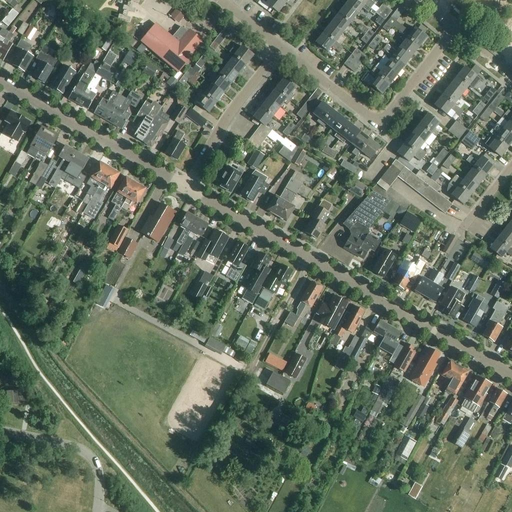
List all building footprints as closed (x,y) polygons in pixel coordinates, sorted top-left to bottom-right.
[(8,0),(7,3),(14,9),(16,6),(21,0),(8,0)] [(130,12),(133,12),(133,2),(138,2),(137,0),(122,0),(122,18),(130,19),(130,12)] [(286,4),(281,0),(269,0),(266,4),(278,14),(286,4)] [(358,0),(349,0),(345,5),(357,14),(362,9),(368,13),(370,9),(358,0)] [(358,0),(370,9),(375,4),(369,0),(358,0)] [(345,5),(338,14),(350,24),(357,14),(345,5)] [(380,17),(379,18),(384,22),(392,12),(383,5),(376,14),(380,17)] [(16,6),(14,9),(2,23),(8,27),(22,10),(16,6)] [(184,17),(176,10),(170,17),(178,24),(184,17)] [(63,19),(68,22),(72,15),(67,12),(63,19)] [(392,27),(403,35),(419,48),(427,38),(415,28),(411,34),(396,22),(400,17),(395,13),(386,24),(391,28),(392,27)] [(338,14),(331,24),(343,33),(350,24),(338,14)] [(384,22),(379,18),(375,23),(380,27),(384,22)] [(17,33),(22,36),(28,26),(23,23),(17,33)] [(331,24),(323,33),(335,43),(336,42),(343,33),(331,24)] [(387,32),(391,28),(386,24),(382,28),(387,32)] [(141,42),(178,73),(192,56),(191,55),(202,41),(190,31),(178,44),(156,25),(141,42)] [(24,37),(30,41),(37,31),(31,27),(24,37)] [(365,35),(365,36),(370,40),(374,34),(369,30),(368,31),(363,27),(359,27),(357,29),(365,35)] [(87,34),(94,39),(97,34),(89,29),(87,34)] [(0,48),(9,33),(5,30),(4,31),(2,30),(0,32),(0,48)] [(222,32),(214,42),(219,46),(227,36),(222,32)] [(9,33),(0,48),(0,59),(3,62),(13,45),(10,43),(14,36),(9,33)] [(335,43),(323,33),(316,43),(328,52),(332,47),(339,53),(343,48),(336,42),(335,43)] [(404,42),(400,48),(412,57),(419,48),(403,35),(400,39),(404,42)] [(97,47),(106,52),(113,42),(104,36),(97,47)] [(370,40),(365,36),(361,41),(366,45),(370,40)] [(376,36),(372,41),(378,46),(382,40),(376,36)] [(16,56),(18,57),(13,66),(17,69),(17,70),(21,73),(22,71),(23,72),(33,57),(27,54),(31,47),(21,40),(17,48),(20,50),(16,56)] [(378,46),(372,41),(368,47),(374,51),(378,46)] [(219,46),(214,42),(210,48),(215,52),(219,46)] [(383,50),(387,53),(405,67),(412,57),(400,48),(396,52),(387,45),(383,50)] [(242,47),(234,57),(246,66),(254,56),(242,47)] [(356,49),(352,54),(362,63),(367,57),(356,49)] [(37,68),(38,68),(33,77),(38,80),(37,81),(41,84),(42,83),(43,84),(52,69),(56,62),(51,58),(41,52),(36,60),(40,62),(37,68)] [(389,61),(385,67),(397,76),(405,67),(387,53),(384,57),(389,61)] [(362,63),(352,54),(344,65),(354,73),(362,63)] [(204,55),(200,60),(205,64),(209,59),(204,55)] [(234,57),(227,66),(239,75),(246,66),(234,57)] [(205,64),(200,60),(196,66),(201,70),(205,64)] [(143,72),(147,64),(141,61),(138,67),(143,69),(141,71),(143,72)] [(96,74),(78,105),(87,110),(98,92),(94,89),(101,77),(110,82),(117,70),(103,62),(96,74)] [(152,79),(157,70),(147,64),(143,72),(142,73),(152,79)] [(73,71),(74,70),(69,68),(69,69),(63,66),(56,78),(57,79),(51,88),(56,91),(55,92),(60,94),(60,93),(62,94),(75,72),(73,71)] [(227,66),(219,76),(231,85),(239,75),(227,66)] [(477,76),(481,71),(475,66),(470,72),(476,77),(480,80),(481,79),(477,76)] [(375,68),(372,72),(390,86),(397,76),(385,67),(381,72),(375,68)] [(457,77),(469,87),(473,90),(481,80),(464,67),(457,77)] [(190,68),(182,78),(188,82),(195,72),(190,68)] [(69,99),(78,105),(96,74),(88,69),(84,75),(78,86),(77,85),(69,99)] [(390,86),(372,72),(369,75),(375,80),(370,86),(382,95),(390,86)] [(219,76),(212,85),(224,94),(231,85),(219,76)] [(457,77),(449,86),(461,96),(469,87),(457,77)] [(166,84),(173,89),(178,83),(171,78),(166,84)] [(188,82),(182,78),(178,83),(184,87),(188,82)] [(283,80),(276,89),(291,101),(294,96),(291,94),(295,89),(283,80)] [(212,85),(204,95),(216,104),(224,94),(212,85)] [(449,86),(442,96),(454,105),(461,96),(449,86)] [(276,89),(268,99),(280,108),(284,103),(287,105),(291,101),(276,89)] [(483,99),(488,103),(496,93),(491,89),(483,99)] [(94,114),(103,119),(118,95),(113,92),(107,102),(103,100),(94,114)] [(121,110),(112,124),(122,130),(130,116),(126,113),(130,106),(135,109),(141,98),(131,92),(126,101),(121,110)] [(490,105),(496,109),(504,99),(499,94),(490,105)] [(103,119),(112,124),(121,110),(126,101),(122,99),(123,98),(118,95),(103,119)] [(216,104),(204,95),(197,104),(209,113),(216,104)] [(454,105),(442,96),(434,106),(447,115),(450,110),(459,117),(463,112),(454,105)] [(268,99),(261,108),(273,118),(280,108),(268,99)] [(309,100),(301,110),(302,110),(301,111),(305,115),(314,104),(309,100)] [(134,137),(143,143),(148,134),(148,133),(151,129),(149,128),(156,117),(160,111),(159,111),(162,108),(153,102),(151,106),(145,102),(137,116),(144,121),(141,125),(139,123),(136,128),(138,130),(134,137)] [(480,102),(476,108),(481,112),(486,106),(480,102)] [(316,123),(320,126),(332,110),(323,103),(313,115),(319,119),(316,123)] [(148,134),(143,143),(152,149),(161,135),(160,134),(162,131),(163,132),(168,124),(171,119),(178,124),(187,110),(179,105),(171,118),(160,111),(156,117),(149,128),(151,129),(148,133),(148,134)] [(280,145),(291,153),(296,147),(285,139),(284,140),(272,131),(271,132),(265,127),(273,118),(261,108),(253,118),(262,124),(258,129),(267,137),(275,143),(276,141),(281,144),(280,145)] [(481,112),(476,108),(472,113),(477,117),(481,112)] [(488,108),(484,114),(489,118),(493,112),(488,108)] [(205,121),(191,110),(186,116),(192,120),(201,127),(202,128),(207,122),(205,121)] [(302,110),(301,110),(296,116),(302,120),(305,115),(301,111),(302,110)] [(326,125),(332,130),(342,118),(332,110),(320,126),(324,128),(326,125)] [(25,133),(31,123),(24,120),(17,115),(11,112),(5,122),(11,125),(5,135),(17,142),(23,132),(25,133)] [(489,118),(484,114),(480,119),(485,123),(489,118)] [(427,115),(419,125),(432,134),(431,134),(435,137),(438,133),(435,130),(439,124),(427,115)] [(508,124),(504,129),(511,135),(511,120),(505,115),(502,119),(508,124)] [(335,137),(339,141),(351,125),(342,118),(332,130),(337,134),(335,137)] [(456,122),(452,127),(462,136),(467,130),(456,122)] [(291,123),(286,128),(292,132),(296,127),(291,123)] [(489,133),(496,139),(508,148),(511,143),(511,135),(504,129),(497,124),(489,133)] [(346,141),(351,144),(361,132),(351,125),(339,141),(344,144),(346,141)] [(419,125),(412,134),(424,144),(424,143),(431,134),(432,134),(419,125)] [(462,136),(452,127),(448,132),(459,140),(462,136)] [(38,152),(50,132),(42,128),(30,148),(32,148),(27,156),(34,160),(38,152)] [(292,132),(286,128),(282,133),(288,137),(292,132)] [(264,142),(267,137),(258,129),(254,134),(264,142)] [(172,144),(166,154),(171,157),(170,158),(175,160),(175,159),(177,160),(182,152),(183,152),(185,149),(184,148),(185,146),(180,143),(184,135),(178,131),(171,143),(172,144)] [(58,137),(50,132),(38,152),(46,157),(58,137)] [(360,152),(370,140),(361,132),(351,144),(356,148),(352,154),(356,157),(360,152)] [(469,132),(465,138),(476,146),(480,141),(469,132)] [(260,146),(264,142),(254,134),(251,139),(260,146)] [(412,134),(405,143),(423,158),(426,154),(423,151),(427,146),(424,143),(424,144),(412,134)] [(301,140),(307,144),(311,138),(304,135),(301,140)] [(311,138),(307,144),(313,147),(316,142),(311,138)] [(476,146),(465,138),(461,142),(472,151),(476,146)] [(257,150),(260,146),(251,139),(247,144),(257,150)] [(508,148),(496,139),(489,148),(501,158),(508,148)] [(370,140),(360,152),(370,159),(380,147),(370,140)] [(423,158),(405,143),(397,153),(409,163),(414,157),(420,162),(423,158)] [(58,168),(62,170),(64,166),(68,168),(76,153),(65,146),(59,157),(63,160),(58,168)] [(322,153),(329,156),(332,151),(325,147),(322,153)] [(298,167),(306,153),(298,149),(290,163),(298,167)] [(443,150),(439,155),(444,159),(448,154),(443,150)] [(248,165),(256,170),(258,166),(264,156),(256,151),(248,165)] [(332,151),(329,156),(334,159),(337,154),(332,151)] [(13,168),(18,171),(27,156),(22,152),(13,168)] [(70,171),(79,176),(73,186),(79,189),(84,181),(87,175),(82,172),(89,160),(86,159),(87,158),(83,156),(83,157),(76,153),(68,168),(64,166),(62,170),(61,171),(66,174),(65,176),(67,177),(70,171)] [(444,159),(439,155),(435,160),(440,164),(444,159)] [(450,156),(446,161),(451,165),(456,160),(450,156)] [(466,161),(474,167),(486,177),(493,167),(481,158),(478,163),(470,157),(466,161)] [(42,177),(47,180),(57,163),(52,160),(42,177)] [(340,167),(347,170),(350,165),(343,161),(340,167)] [(401,173),(405,168),(395,161),(392,166),(401,173)] [(451,165),(446,161),(442,166),(447,170),(451,165)] [(30,183),(35,186),(40,177),(41,178),(48,166),(42,163),(30,183)] [(89,190),(95,193),(95,194),(110,169),(100,163),(91,178),(90,180),(90,181),(91,183),(93,184),(89,190)] [(350,165),(347,170),(357,177),(361,171),(350,165)] [(397,178),(397,177),(401,173),(392,166),(388,171),(397,178)] [(217,185),(231,193),(244,171),(239,169),(237,172),(228,167),(217,185)] [(474,167),(466,177),(478,186),(486,177),(474,167)] [(397,177),(402,181),(410,172),(405,168),(401,173),(397,177)] [(92,198),(88,206),(83,214),(94,220),(103,204),(99,202),(105,193),(103,191),(106,186),(110,189),(119,174),(110,169),(95,194),(95,193),(92,198)] [(428,187),(433,190),(437,193),(441,188),(435,183),(442,174),(437,170),(430,179),(430,180),(426,185),(428,187)] [(393,183),(397,178),(388,171),(384,175),(393,183)] [(430,180),(430,179),(419,171),(415,176),(419,179),(424,183),(426,185),(430,180)] [(252,203),(266,179),(256,172),(251,179),(241,196),(246,199),(246,200),(250,202),(251,202),(252,203)] [(402,181),(407,185),(414,176),(410,172),(402,181)] [(390,187),(393,183),(384,175),(380,180),(390,187)] [(407,185),(412,189),(419,179),(415,176),(414,176),(407,185)] [(456,176),(452,181),(471,196),(478,186),(466,177),(463,182),(456,176)] [(122,209),(136,184),(126,178),(117,193),(122,195),(108,219),(114,222),(121,209),(122,209)] [(297,194),(302,186),(301,185),(302,185),(291,179),(279,199),(275,197),(267,211),(269,212),(269,213),(272,215),(273,214),(277,216),(291,192),(296,195),(297,194)] [(412,189),(416,192),(424,183),(419,179),(412,189)] [(386,192),(390,187),(380,180),(377,185),(386,192)] [(348,191),(361,199),(367,189),(354,181),(348,191)] [(471,196),(452,181),(448,185),(456,191),(451,196),(463,205),(471,196)] [(416,192),(421,196),(428,187),(426,185),(424,183),(416,192)] [(145,189),(136,184),(122,209),(127,212),(132,202),(137,204),(145,189)] [(311,191),(302,186),(297,194),(306,200),(311,191)] [(421,196),(426,200),(433,190),(428,187),(421,196)] [(426,200),(431,203),(438,194),(437,193),(433,190),(426,200)] [(369,230),(391,202),(373,191),(343,225),(350,231),(351,229),(355,233),(352,238),(351,237),(344,249),(363,260),(369,249),(374,252),(380,241),(369,235),(367,237),(363,235),(366,229),(369,230)] [(291,192),(277,216),(280,218),(280,220),(284,221),(286,222),(294,208),(290,205),(296,195),(291,192)] [(431,203),(435,207),(442,198),(438,194),(431,203)] [(82,203),(88,206),(92,198),(87,195),(82,203)] [(435,207),(440,211),(447,201),(442,198),(435,207)] [(312,219),(304,232),(311,236),(311,238),(314,240),(316,239),(317,240),(325,226),(321,224),(331,207),(322,201),(318,207),(312,214),(310,217),(312,219)] [(447,201),(440,211),(445,215),(452,205),(447,201)] [(386,209),(396,214),(400,207),(391,202),(386,209)] [(141,233),(159,243),(176,213),(161,204),(153,218),(150,217),(141,233)] [(177,243),(182,246),(197,219),(187,213),(180,226),(185,229),(177,243)] [(400,225),(414,233),(421,221),(407,213),(400,225)] [(197,219),(182,246),(178,253),(184,256),(193,240),(192,240),(195,235),(201,238),(208,226),(197,219)] [(118,249),(128,231),(119,225),(109,244),(118,249)] [(62,238),(67,241),(70,234),(71,234),(73,229),(70,227),(67,232),(65,231),(62,238)] [(511,235),(505,230),(497,239),(509,249),(511,245),(511,235)] [(210,239),(211,240),(209,243),(206,241),(197,258),(205,262),(209,255),(217,259),(229,239),(225,237),(225,235),(220,232),(218,233),(215,231),(210,239)] [(442,252),(449,256),(458,239),(452,236),(442,252)] [(81,247),(85,241),(80,238),(76,244),(81,247)] [(118,252),(129,259),(137,245),(126,238),(118,252)] [(168,251),(169,251),(174,241),(168,238),(163,248),(164,248),(168,251)] [(511,250),(509,249),(497,239),(490,249),(502,258),(506,253),(511,257),(511,255),(511,250)] [(189,257),(193,259),(202,245),(198,242),(189,257)] [(225,277),(236,283),(246,267),(240,264),(245,255),(245,254),(248,248),(238,243),(228,262),(233,265),(225,277)] [(425,248),(419,259),(426,263),(432,252),(425,248)] [(378,263),(373,272),(377,275),(378,276),(381,278),(382,277),(383,278),(396,256),(384,250),(377,263),(378,263)] [(475,263),(480,255),(475,252),(470,260),(475,263)] [(258,271),(247,290),(257,296),(264,284),(263,284),(270,271),(265,268),(270,260),(260,254),(252,268),(258,271)] [(407,273),(411,268),(403,263),(396,274),(399,276),(394,284),(399,287),(399,289),(401,290),(403,289),(404,290),(412,276),(407,273)] [(446,278),(452,282),(461,267),(455,264),(446,278)] [(263,287),(274,294),(280,283),(285,286),(293,272),(281,265),(274,279),(269,276),(263,287)] [(81,268),(78,274),(84,277),(87,271),(81,268)] [(421,294),(425,297),(439,273),(434,270),(429,278),(430,279),(429,282),(422,278),(415,291),(416,292),(415,293),(420,296),(421,294)] [(439,273),(425,297),(430,300),(429,301),(434,304),(434,303),(436,303),(443,290),(437,286),(439,284),(444,276),(439,273)] [(466,290),(473,294),(481,280),(474,276),(466,290)] [(491,294),(498,299),(506,286),(498,281),(491,294)] [(191,296),(199,300),(206,288),(199,283),(191,296)] [(312,283),(299,306),(296,310),(298,310),(296,316),(290,313),(284,323),(293,328),(306,305),(310,308),(322,288),(321,288),(320,286),(317,284),(316,285),(312,283)] [(114,290),(106,286),(97,304),(105,308),(114,290)] [(460,299),(457,298),(460,293),(450,288),(440,306),(445,308),(442,313),(454,319),(461,306),(457,303),(460,299)] [(255,306),(264,311),(273,295),(264,290),(255,306)] [(477,296),(475,301),(474,300),(469,309),(471,310),(464,322),(474,328),(486,307),(481,304),(484,300),(477,296)] [(317,314),(323,318),(320,323),(333,330),(347,304),(343,301),(342,299),(338,297),(336,298),(334,297),(329,307),(323,304),(317,314)] [(492,342),(494,342),(502,328),(498,326),(508,309),(496,303),(492,310),(495,311),(486,327),(488,328),(483,336),(488,339),(488,341),(491,342),(492,342)] [(334,335),(340,338),(345,330),(352,333),(356,326),(357,327),(364,313),(363,312),(362,310),(360,309),(358,309),(354,307),(349,315),(346,313),(334,335)] [(382,342),(389,327),(379,321),(371,336),(376,339),(372,346),(378,349),(382,342)] [(400,333),(389,327),(382,342),(392,348),(400,333)] [(190,336),(205,344),(208,340),(192,332),(190,336)] [(354,353),(353,353),(350,360),(355,363),(359,355),(360,356),(369,338),(364,335),(354,353)] [(235,346),(246,351),(249,345),(244,342),(246,339),(240,336),(235,346)] [(350,346),(355,349),(360,340),(355,337),(350,346)] [(394,367),(404,373),(415,353),(412,351),(414,348),(407,344),(394,367)] [(223,352),(233,358),(236,353),(225,347),(223,352)] [(345,348),(335,368),(343,372),(353,352),(348,349),(345,348)] [(429,349),(424,358),(422,357),(409,379),(423,388),(436,365),(434,364),(440,355),(429,349)] [(269,351),(264,361),(282,370),(287,361),(269,351)] [(286,374),(296,379),(306,360),(296,355),(286,374)] [(441,387),(446,390),(459,367),(455,365),(455,363),(453,362),(451,363),(450,362),(442,376),(446,378),(441,387)] [(446,390),(445,393),(450,396),(452,394),(455,396),(468,373),(467,372),(467,370),(463,368),(462,369),(459,367),(446,390)] [(266,385),(284,395),(291,382),(273,373),(266,385)] [(373,409),(380,413),(391,389),(395,391),(400,379),(388,374),(373,409)] [(461,407),(473,414),(477,407),(479,408),(487,394),(485,394),(491,384),(478,377),(473,386),(471,385),(463,399),(465,400),(461,407)] [(373,392),(378,395),(381,388),(376,386),(373,392)] [(494,405),(489,414),(486,419),(491,421),(506,394),(503,392),(501,390),(498,390),(497,389),(489,403),(494,405)] [(23,390),(8,392),(10,406),(25,404),(25,399),(24,400),(23,390)] [(414,417),(425,399),(418,395),(408,414),(402,424),(409,428),(411,424),(415,418),(414,417)] [(437,422),(443,426),(458,402),(451,398),(446,406),(437,422)] [(511,402),(503,418),(511,424),(511,423),(511,402)] [(425,414),(429,407),(423,404),(420,411),(425,414)] [(363,423),(366,417),(365,416),(360,413),(356,411),(353,418),(363,423)] [(281,430),(288,433),(295,420),(289,416),(281,430)] [(463,430),(469,434),(476,422),(470,419),(463,430)] [(478,441),(482,444),(491,428),(487,426),(478,441)] [(491,435),(496,439),(501,430),(495,427),(491,435)] [(405,459),(414,441),(405,437),(396,455),(405,459)] [(244,443),(253,448),(256,442),(248,438),(244,443)] [(301,454),(307,457),(311,449),(305,446),(301,454)] [(511,446),(502,464),(510,469),(511,465),(511,446)] [(496,472),(494,477),(501,481),(504,476),(496,472)] [(421,487),(415,483),(408,496),(415,499),(421,487)]
